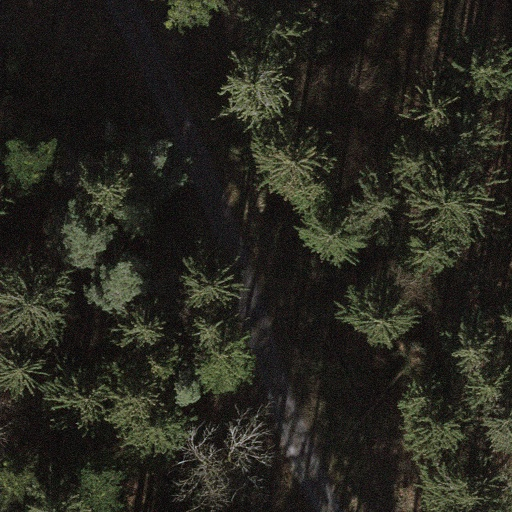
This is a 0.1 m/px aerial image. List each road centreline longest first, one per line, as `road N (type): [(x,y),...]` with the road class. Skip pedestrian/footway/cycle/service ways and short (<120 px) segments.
road 1 (track): [(349,511),(261,275),(115,0)]
road 2 (track): [(308,408),(197,449),(116,511)]
